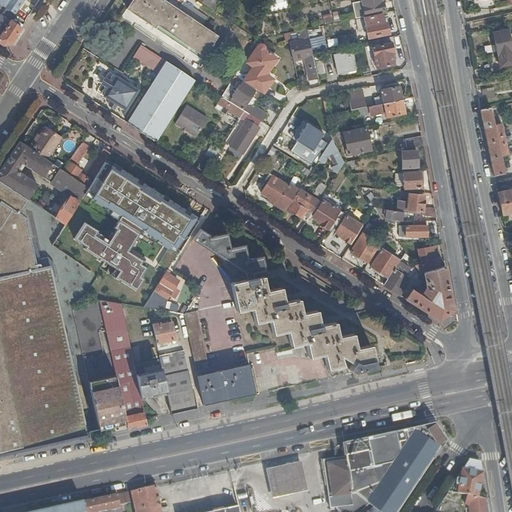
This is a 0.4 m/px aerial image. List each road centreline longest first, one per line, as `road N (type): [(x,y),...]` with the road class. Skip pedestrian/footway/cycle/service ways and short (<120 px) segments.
road 1 (primary): [(0,500),(448,402)]
road 2 (primary): [(444,381),(0,483)]
road 3 (unclassified): [(511,305),(452,0)]
road 4 (unclassified): [(419,72),(466,355)]
road 5 (unclassified): [(466,355),(227,207)]
road 6 (residential): [(227,207),(298,100),(419,72)]
road 7 (unclassified): [(227,207),(25,78)]
